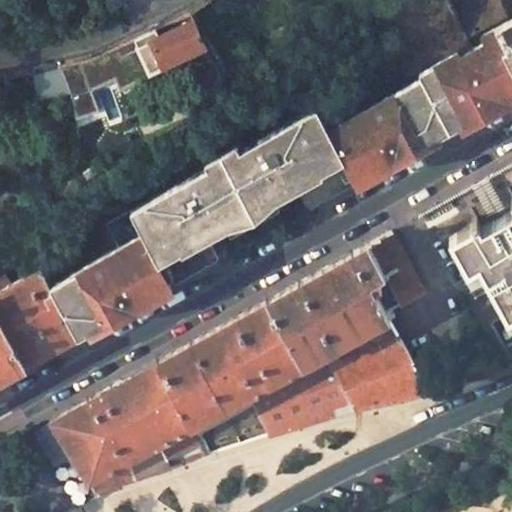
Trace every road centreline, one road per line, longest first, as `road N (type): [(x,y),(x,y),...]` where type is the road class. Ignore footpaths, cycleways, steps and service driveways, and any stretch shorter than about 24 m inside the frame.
road 1 (secondary): [(511,127),(0,413)]
road 2 (secondary): [(266,511),(511,395)]
road 3 (residential): [(175,0),(69,48),(0,59)]
